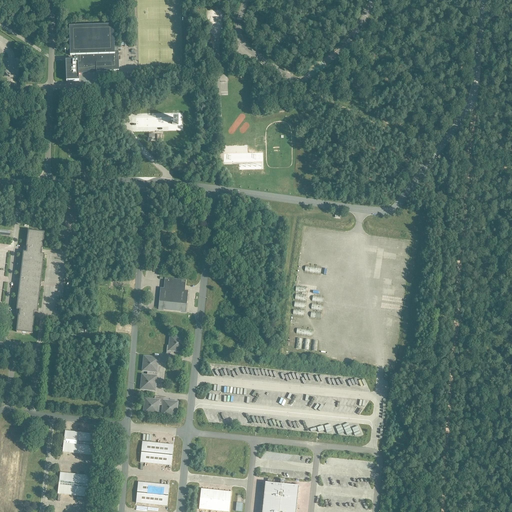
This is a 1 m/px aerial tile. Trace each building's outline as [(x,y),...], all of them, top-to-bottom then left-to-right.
[(74,60),(65,61),(66,81),(79,81),(79,73),(82,73),(85,73),(88,72),(91,72),(94,71),(96,71),(112,71),(112,70),(112,69),(113,69),(113,70),(119,70),(118,48),(115,48),(114,48),(114,25),(69,27),(70,51),(70,55),(70,56),(76,55),(76,60),(74,60)] [(80,158),(80,171),(89,171),(89,157),(80,158)] [(42,249),(44,232),(28,231),(26,247),(24,247),(24,252),(23,252),(24,252),(21,278),(20,278),(20,279),(21,279),(20,283),(19,283),(20,284),(17,310),(16,310),(17,310),(16,315),(18,316),(16,332),(32,334),(34,317),(33,317),(34,312),(37,312),(40,286),(39,286),(40,281),(41,281),(44,254),(41,254),(42,249)] [(158,310),(186,313),(188,291),(185,291),(186,281),(165,278),(164,288),(160,288),(158,310)] [(185,338),(182,337),(170,336),(169,346),(167,346),(166,351),(169,354),(173,355),(174,352),(183,353),(185,338)] [(159,373),(160,372),(161,368),(158,368),(159,358),(144,356),(142,371),(147,372),(147,375),(142,375),(140,390),(155,391),(156,382),(159,382),(160,378),(158,376),(159,374),(159,373)] [(161,415),(174,417),(176,417),(178,402),(168,401),(169,398),(164,398),(163,399),(162,399),(160,398),(159,397),(155,397),(154,400),(145,399),(143,414),(158,415),(159,405),(162,406),(161,415)] [(65,431),(63,452),(94,456),(96,435),(65,431)] [(140,463),(171,466),(173,445),(143,442),(140,463)] [(60,473),(58,494),(89,497),(91,476),(60,473)] [(295,511),(299,486),(284,485),(284,480),(281,480),(280,484),(265,483),(262,511),(295,511)] [(136,503),(167,506),(169,486),(138,482),(136,503)] [(199,509),(224,511),(229,511),(231,492),(201,489),(199,509)]
